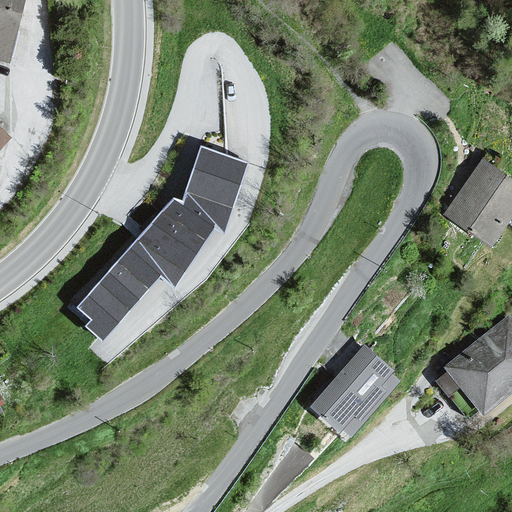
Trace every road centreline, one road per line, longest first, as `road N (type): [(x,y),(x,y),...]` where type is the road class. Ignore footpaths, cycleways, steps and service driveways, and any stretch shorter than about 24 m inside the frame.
road 1 (residential): [(0,453),(80,422),(182,359),(300,248),(347,148),(374,129),(402,132),(421,166),(403,218),(196,511)]
road 2 (tertiary): [(0,282),(61,226),(101,159),(125,78),(129,0)]
